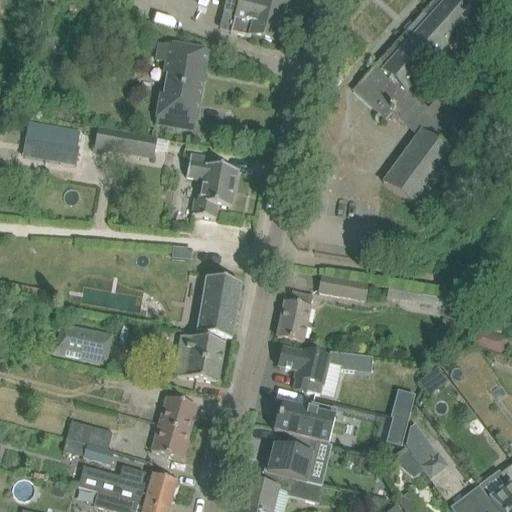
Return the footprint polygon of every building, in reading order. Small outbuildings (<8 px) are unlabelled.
[(226,0),(223,12),(235,15),(230,35),(250,40),(250,38),(275,44),(286,5),(267,0),(226,0)] [(437,4),(350,92),(380,121),(389,112),(410,132),(428,114),(403,89),(462,29),(437,4)] [(197,119),(208,54),(159,45),(156,62),(166,64),(164,77),(167,77),(164,97),(160,96),(155,126),(171,129),(173,115),(197,119)] [(29,127),(27,141),(35,142),(33,156),(61,161),(60,165),(75,167),(78,149),(76,149),(79,135),(29,127)] [(109,133),(106,152),(153,160),(155,153),(157,141),(157,140),(110,132),(109,133)] [(408,132),(376,190),(414,211),(446,153),(408,132)] [(230,210),(237,173),(217,169),(218,161),(190,157),(186,179),(203,182),(199,203),(195,202),(192,217),(215,221),(217,208),(230,210)] [(121,246),(120,266),(200,272),(201,252),(121,246)] [(232,342),(241,286),(206,280),(196,336),(232,342)] [(342,282),(339,298),(364,303),(367,286),(342,282)] [(0,283),(0,295),(6,297),(8,285),(0,283)] [(451,311),(453,303),(388,290),(386,299),(451,311)] [(309,310),(311,298),(292,294),(289,305),(285,304),(277,340),(302,346),(310,310),(309,310)] [(502,334),(507,310),(484,304),(478,328),(502,334)] [(105,366),(111,338),(62,328),(56,355),(105,366)] [(478,331),(473,345),(500,355),(506,341),(478,331)] [(179,345),(174,378),(197,382),(217,385),(224,345),(205,342),(185,338),(183,346),(179,345)] [(283,351),(278,370),(296,374),(294,381),(296,381),(293,391),(306,394),(308,394),(320,397),(333,401),(340,373),(355,374),(355,375),(370,376),(371,360),(330,355),(329,358),(328,360),(301,353),(301,354),(300,355),(283,351)] [(438,369),(428,375),(438,390),(448,383),(438,369)] [(125,382),(122,391),(166,403),(167,400),(169,393),(125,382)] [(166,403),(159,427),(189,435),(197,408),(178,403),(167,400),(166,403)] [(273,432),(273,434),(281,436),(289,437),(289,438),(303,441),(316,444),(327,447),(336,411),(311,405),(309,413),(282,406),(280,414),(278,414),(277,416),(273,431),(274,431),(273,432)] [(394,406),(390,419),(392,420),(408,424),(411,411),(394,406)] [(391,425),(386,446),(401,450),(408,424),(392,420),(391,425)] [(71,424),(66,441),(87,446),(107,452),(112,435),(71,424)] [(182,462),(189,435),(159,427),(152,454),(182,462)] [(410,430),(405,446),(422,468),(430,480),(446,468),(438,456),(437,457),(435,459),(412,428),(410,430)] [(264,472),(263,474),(292,481),(306,484),(321,488),(322,488),(324,481),(308,477),(312,457),(316,444),(303,441),(289,438),(288,441),(286,450),(274,447),(271,459),(268,458),(264,473),(264,472)] [(86,447),(83,460),(110,468),(114,455),(107,453),(107,452),(86,446),(86,447)] [(508,487),(489,502),(496,511),(511,511),(511,467),(501,476),(500,476),(508,487)] [(83,469),(78,490),(97,495),(97,494),(162,511),(168,511),(176,484),(157,478),(154,478),(151,488),(142,486),(145,475),(122,469),(119,479),(83,469)] [(289,494),(288,498),(318,506),(323,489),(321,488),(306,484),(292,481),(289,494)] [(248,483),(241,511),(242,511),(284,511),(288,498),(289,494),(278,492),(278,491),(260,486),(248,483)] [(97,495),(93,508),(105,511),(162,511),(97,494),(97,495)] [(481,511),(471,498),(452,511),(481,511)] [(374,511),(375,504),(360,502),(358,511),(361,511),(374,511)] [(415,507),(412,502),(401,510),(402,511),(420,511),(417,506),(415,507)]
